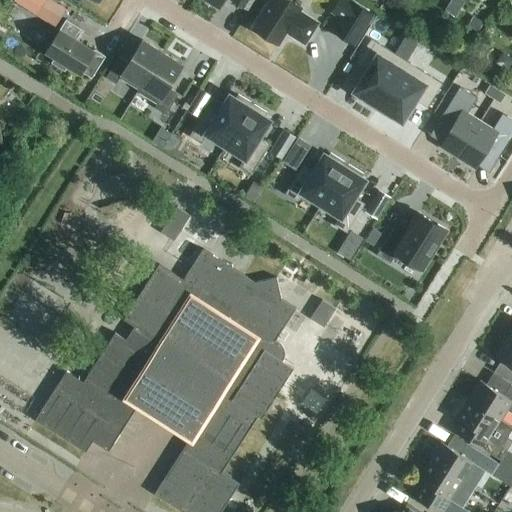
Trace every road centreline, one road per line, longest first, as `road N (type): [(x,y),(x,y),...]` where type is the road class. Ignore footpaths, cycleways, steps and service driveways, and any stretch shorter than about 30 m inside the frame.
road 1 (residential): [(172,17),(477,203),(497,200),(511,176)]
road 2 (residential): [(352,511),(484,298),(511,268)]
